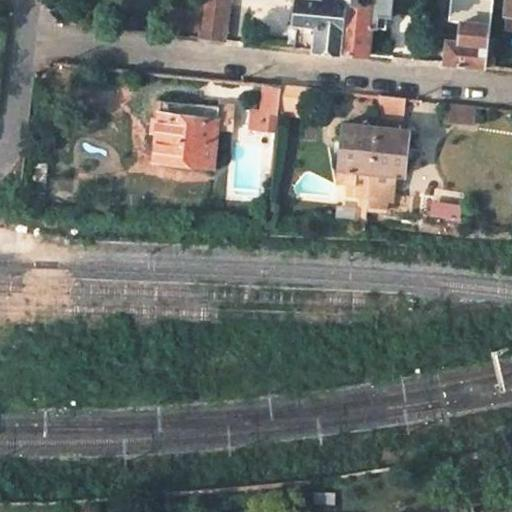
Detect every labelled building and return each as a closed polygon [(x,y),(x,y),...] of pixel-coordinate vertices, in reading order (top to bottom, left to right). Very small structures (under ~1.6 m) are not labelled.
[(223,40),(228,0),(201,0),(201,5),(198,28),(197,37),(223,40)] [(297,0),(293,48),(339,53),(344,0),(297,0)] [(389,30),(391,0),(344,0),(339,53),(368,56),(370,29),(389,30)] [(198,28),(201,5),(177,2),(174,24),(198,28)] [(491,8),(462,6),(457,41),(446,40),(443,64),(484,68),(491,8)] [(256,111),(255,126),(276,129),(278,114),(282,87),(263,84),(259,112),(256,111)] [(278,114),(304,117),(305,109),(335,113),(337,93),(282,87),(278,114)] [(403,100),(380,97),(377,117),(401,120),(403,100)] [(153,157),(212,164),(217,121),(226,122),(228,111),(217,109),(218,105),(159,98),(157,119),(154,118),(151,131),(156,131),(153,157)] [(448,122),(475,125),(479,108),(449,105),(448,122)] [(343,124),(338,168),(342,169),(341,180),(355,181),(353,193),(368,195),(371,173),(376,127),(343,124)] [(405,176),(410,131),(376,127),(371,173),(395,175),(405,176)] [(393,201),(395,175),(371,173),(368,195),(367,209),(386,212),(387,200),(393,201)] [(486,477),(488,474),(489,471),(489,468),(488,464),(485,462),(482,460),(479,459),(475,460),(472,462),(470,464),(468,468),(468,471),(469,474),(471,477),(474,479),(477,480),(480,480),(483,479),(486,477)]
